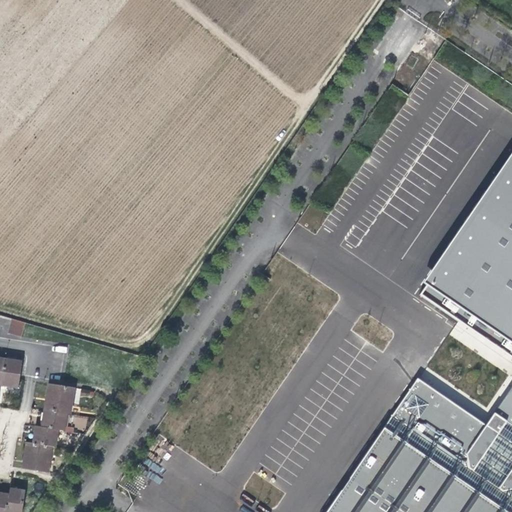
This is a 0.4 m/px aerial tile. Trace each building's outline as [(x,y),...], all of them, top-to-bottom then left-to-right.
[(511,138),(413,280),(511,348),(511,138)] [(9,327),(22,331),(24,324),(11,320),(9,327)] [(19,338),(22,331),(9,327),(6,334),(19,338)] [(9,361),(2,360),(0,370),(0,384),(14,387),(15,381),(17,363),(9,361)] [(511,511),(511,418),(509,417),(506,421),(493,413),(485,425),(417,379),(325,511),(511,511)] [(45,389),(44,394),(56,397),(55,404),(66,406),(69,389),(45,385),(45,389)] [(65,414),(66,406),(55,404),(56,397),(44,394),(42,404),(41,411),(63,414),(65,414)] [(60,431),(63,414),(41,411),(40,421),(38,428),(54,430),(60,431)] [(86,427),(87,417),(74,417),(74,427),(86,427)] [(31,437),(30,444),(36,445),(48,447),(51,447),(54,430),(38,428),(33,427),(31,437)] [(20,469),(33,471),(44,473),(48,447),(36,445),(30,444),(24,443),(23,449),(21,462),(20,469)] [(6,489),(5,495),(1,511),(16,511),(20,492),(10,490),(6,489)]
